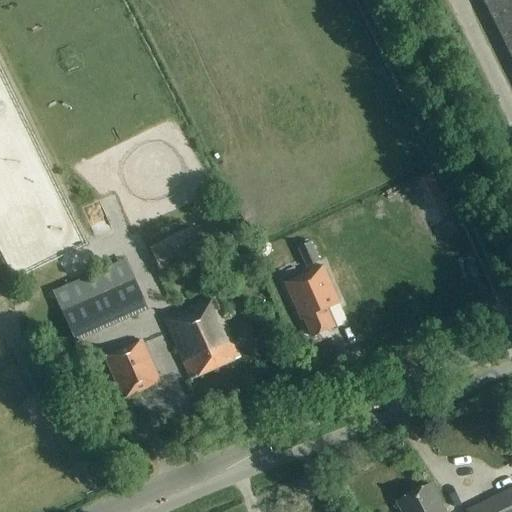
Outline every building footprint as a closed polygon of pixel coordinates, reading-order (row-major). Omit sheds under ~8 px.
[(511,0),(484,0),(511,56),(511,0)] [(149,251),(161,275),(202,254),(190,230),(149,251)] [(310,243),(298,248),(306,267),(319,262),(310,243)] [(148,310),(135,280),(126,259),(53,293),(76,342),(148,310)] [(323,266),(284,283),(301,320),(304,319),(312,337),(334,328),(326,309),(331,307),(329,303),(337,299),(323,266)] [(191,381),(240,359),(213,298),(164,320),(191,381)] [(161,384),(142,342),(106,358),(124,400),(161,384)] [(444,511),(431,485),(397,502),(401,511),(511,511),(511,488),(467,511),(444,511)]
